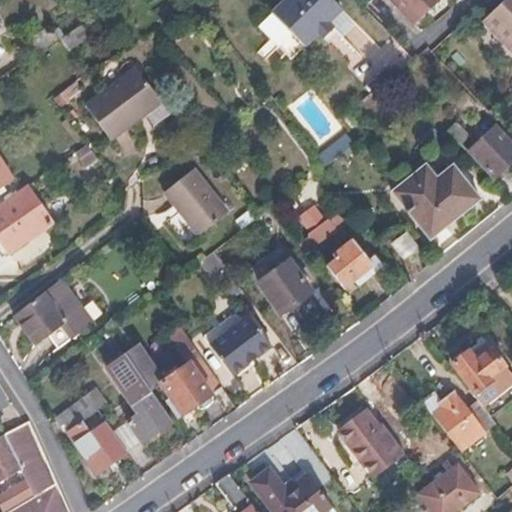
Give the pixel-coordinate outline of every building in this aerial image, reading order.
[(336,28),(331,23),(343,10),(332,0),(286,0),(260,26),(279,46),(293,34),(305,47),(319,34),(324,39),(336,28)] [(391,0),(414,23),(438,0),(391,0)] [(511,0),(503,0),(483,20),(511,51),(511,0)] [(99,37),(89,22),(67,36),(77,52),(99,37)] [(20,64),(44,48),(36,35),(12,50),(20,64)] [(112,139),(145,113),(154,125),(170,112),(138,68),(87,105),(112,139)] [(63,104),(84,88),(78,80),(57,95),(63,104)] [(86,139),(70,117),(65,120),(80,142),(86,139)] [(470,136),(457,122),(448,130),(461,145),(470,136)] [(493,179),(511,160),(511,144),(495,126),(468,151),(493,179)] [(326,163),(335,156),(356,140),(349,131),(328,148),(320,155),(326,163)] [(99,157),(90,145),(78,153),(87,166),(99,157)] [(0,188),(12,180),(0,161),(0,188)] [(477,199),(451,166),(434,179),(423,166),(392,190),(429,237),(446,223),(477,199)] [(228,210),(194,167),(163,191),(198,234),(228,210)] [(52,227),(26,190),(0,208),(0,241),(10,256),(52,227)] [(315,241),(344,219),(335,212),(327,219),(325,217),(307,232),(309,235),(297,243),(302,249),(312,240),(315,241)] [(415,249),(404,234),(391,243),(402,258),(415,249)] [(373,265),(351,239),(334,254),(337,258),(327,267),(344,288),(373,265)] [(311,292),(288,261),(258,282),(280,313),(311,292)] [(90,323),(59,282),(15,317),(37,346),(48,335),(58,349),(90,323)] [(232,374),(270,346),(248,314),(209,343),(232,374)] [(222,386),(195,346),(180,326),(168,333),(188,362),(163,379),(161,381),(170,396),(166,400),(177,417),(222,386)] [(163,379),(138,343),(135,345),(125,352),(150,388),(161,381),(163,379)] [(511,399),(511,376),(490,348),(475,360),(466,349),(450,362),(473,393),(472,395),(475,399),(490,417),(511,399)] [(127,450),(140,441),(167,423),(148,394),(151,392),(150,388),(125,352),(106,367),(137,415),(113,431),(127,450)] [(106,403),(97,388),(88,394),(97,409),(98,410),(106,403)] [(421,400),(432,413),(459,450),(494,422),(490,417),(475,399),(464,407),(451,391),(438,401),(431,392),(421,400)] [(127,450),(113,431),(98,410),(97,409),(88,394),(58,418),(95,472),(127,450)] [(370,474),(401,450),(385,429),(381,423),(377,426),(364,409),(336,431),(360,462),(370,474)] [(68,511),(28,423),(4,438),(1,440),(21,470),(27,481),(37,497),(10,511),(68,511)] [(0,482),(21,470),(1,440),(0,440),(0,482)] [(431,511),(451,511),(477,492),(454,462),(416,493),(431,511)] [(270,511),(318,511),(328,505),(306,474),(284,491),(267,470),(249,484),(270,511)] [(253,511),(249,507),(251,505),(227,474),(213,484),(232,507),(226,511),(253,511)] [(10,511),(37,497),(27,481),(0,498),(8,511),(10,511)]
